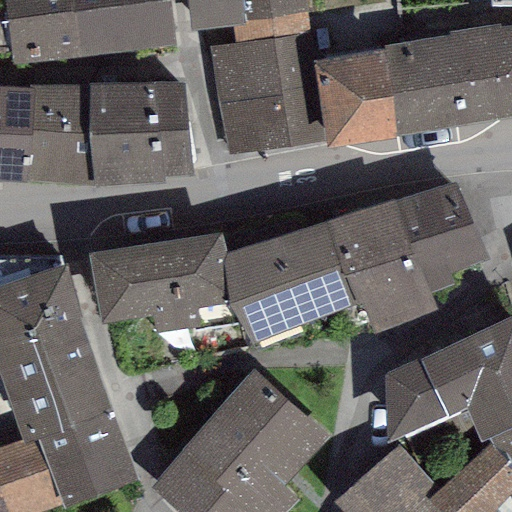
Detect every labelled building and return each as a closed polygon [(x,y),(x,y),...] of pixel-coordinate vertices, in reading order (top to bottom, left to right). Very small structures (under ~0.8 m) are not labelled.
[(0,0),(0,53),(11,53),(4,0),(0,0)] [(79,58),(71,0),(4,0),(11,53),(13,67),(79,58)] [(71,0),(79,58),(176,45),(169,0),(71,0)] [(183,0),(188,33),(231,27),(244,25),(240,0),(183,0)] [(240,0),(244,25),(307,15),(305,0),(240,0)] [(309,33),(307,15),(244,25),(231,27),(233,45),(309,33)] [(511,25),(379,46),(380,52),(394,139),(511,121),(511,25)] [(225,156),(323,140),(313,62),(309,33),(233,45),(208,49),(225,156)] [(380,52),(313,62),(323,140),(324,150),(394,139),(380,52)] [(185,82),(92,86),(92,184),(163,185),(164,176),(192,175),(185,82)] [(27,92),(27,185),(92,184),(92,86),(27,86),(27,92)] [(0,183),(27,185),(27,92),(0,90),(0,183)] [(395,201),(429,293),(453,285),(450,275),(488,260),(455,182),(395,201)] [(324,223),(355,305),(357,311),(362,307),(373,335),(436,311),(429,293),(395,201),(324,223)] [(226,254),(221,257),(227,305),(237,322),(250,345),(355,305),(324,223),(226,254)] [(221,234),(159,243),(174,332),(237,322),(227,305),(221,257),(226,254),(221,234)] [(156,335),(174,332),(159,243),(88,254),(100,325),(153,316),(156,335)] [(65,264),(0,284),(0,343),(82,318),(65,264)] [(511,316),(382,376),(385,445),(467,409),(481,443),(489,439),(511,428),(511,316)] [(137,483),(82,318),(0,343),(0,380),(22,441),(24,445),(36,440),(60,506),(61,510),(137,483)] [(207,420),(283,487),(329,436),(252,369),(207,420)] [(288,511),(297,502),(283,487),(207,420),(147,486),(175,511),(288,511)] [(511,428),(489,439),(495,455),(511,472),(511,428)] [(22,441),(0,448),(0,494),(4,511),(41,511),(60,506),(36,440),(24,445),(22,441)] [(396,445),(334,504),(341,511),(437,511),(428,502),(440,491),(396,445)] [(511,472),(495,455),(487,446),(440,491),(428,502),(437,511),(492,511),(511,493),(511,472)]
